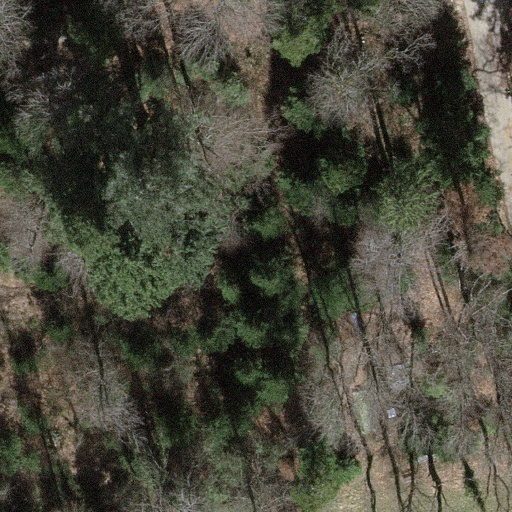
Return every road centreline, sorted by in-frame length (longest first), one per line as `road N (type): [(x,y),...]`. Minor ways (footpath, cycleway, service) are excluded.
road 1 (track): [(0,39),(340,0)]
road 2 (track): [(511,154),(478,0)]
